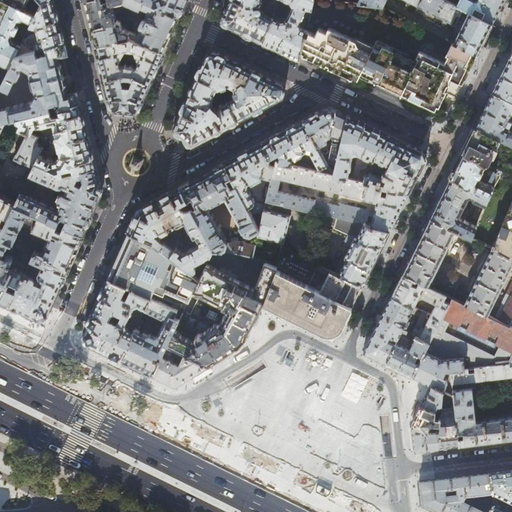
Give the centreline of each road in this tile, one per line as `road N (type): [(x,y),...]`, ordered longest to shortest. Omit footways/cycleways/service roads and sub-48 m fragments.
road 1 (residential): [(344,356),(278,329),(167,399),(55,348)]
road 2 (primary): [(273,511),(0,377)]
road 3 (residential): [(344,356),(446,146)]
road 4 (residential): [(336,90),(173,166),(156,165)]
road 5 (residential): [(125,182),(55,348)]
road 6 (residential): [(117,151),(107,144),(72,0)]
road 7 (primary): [(0,416),(139,485)]
road 8 (residential): [(196,26),(336,90)]
road 9 (residential): [(400,471),(400,391),(344,356)]
road 10 (residential): [(446,146),(511,16)]
road 11 (residential): [(196,26),(144,144)]
road 12 (residential): [(336,90),(446,146)]
